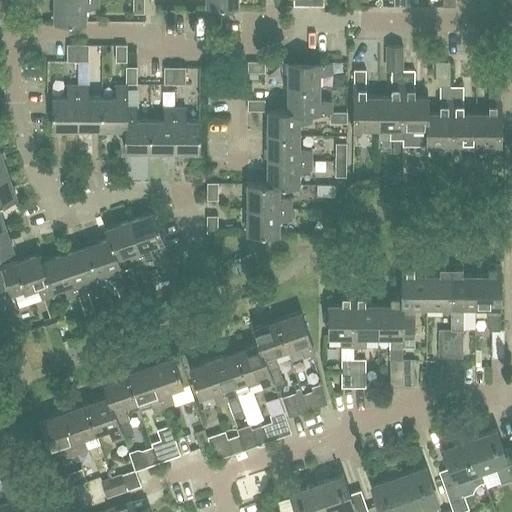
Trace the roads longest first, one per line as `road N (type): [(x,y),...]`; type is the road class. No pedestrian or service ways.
road 1 (residential): [(216,478),(341,440),(354,423),(448,394),(511,394)]
road 2 (residential): [(196,243),(183,196),(172,192),(130,191),(54,214),(26,161),(17,122)]
road 3 (residential): [(238,52),(184,50),(133,30),(11,30)]
road 4 (residential): [(361,25),(511,29)]
road 5 (residential): [(361,25),(275,28),(238,52)]
